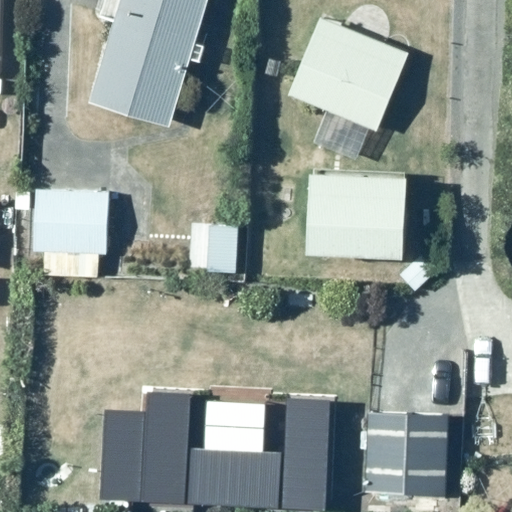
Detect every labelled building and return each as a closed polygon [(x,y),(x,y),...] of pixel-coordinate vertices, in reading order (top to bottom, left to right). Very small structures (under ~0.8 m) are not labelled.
[(218,0),(129,0),(100,95),(182,120),(218,0)] [(419,48),(328,14),(300,90),(335,103),(322,140),(367,157),(380,121),(391,125),(419,48)] [(429,168),(327,164),(324,246),(426,249),(429,168)] [(118,186),(44,185),(44,247),(117,248),(118,186)] [(172,277),(172,241),(120,241),(121,278),(172,277)] [(460,420),(377,419),(376,487),(459,487),(460,420)]
